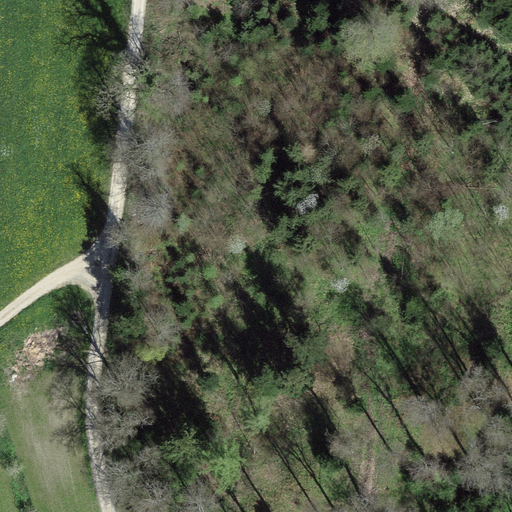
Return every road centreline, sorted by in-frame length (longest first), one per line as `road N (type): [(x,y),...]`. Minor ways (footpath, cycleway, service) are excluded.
road 1 (track): [(101,511),(95,353),(123,252),(151,0)]
road 2 (track): [(0,341),(123,252)]
